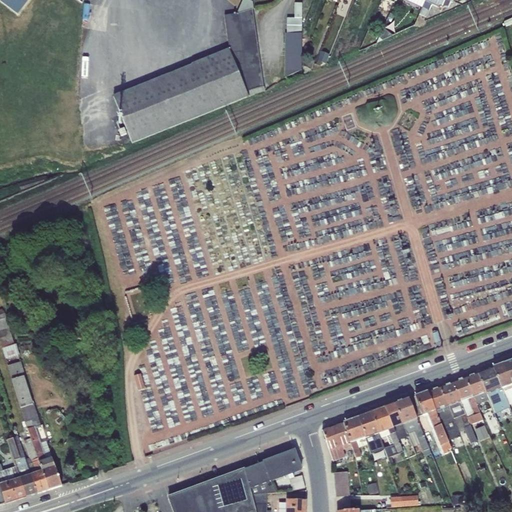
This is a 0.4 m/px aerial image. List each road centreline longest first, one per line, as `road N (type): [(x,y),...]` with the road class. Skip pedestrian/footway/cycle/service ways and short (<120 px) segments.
road 1 (secondary): [(36,511),(302,419)]
road 2 (secondary): [(302,419),(511,341)]
